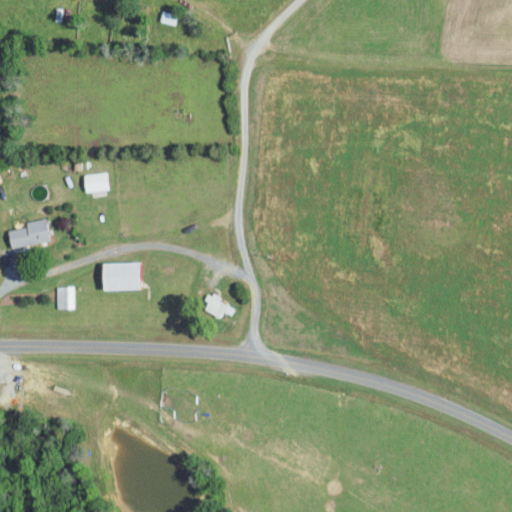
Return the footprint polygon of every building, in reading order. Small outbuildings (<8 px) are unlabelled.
[(81,173),(81,190),(106,189),(105,172),(81,173)] [(46,241),(42,218),(22,222),(23,227),(5,230),(8,248),(46,241)] [(97,263),(98,290),(137,289),(136,262),(97,263)] [(72,308),(71,286),(54,286),(55,308),(72,308)] [(218,317),(222,310),(230,314),(234,307),(208,293),(201,308),(218,317)]
